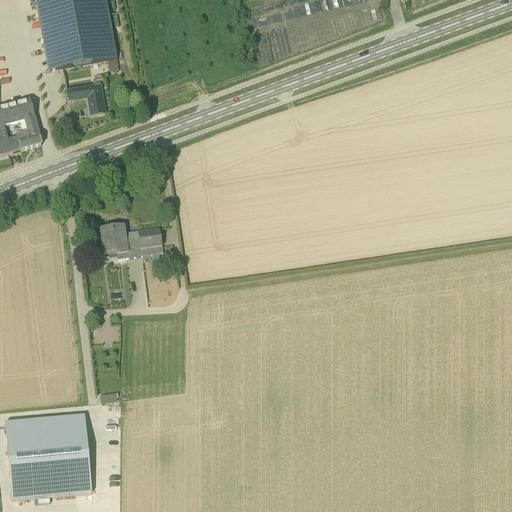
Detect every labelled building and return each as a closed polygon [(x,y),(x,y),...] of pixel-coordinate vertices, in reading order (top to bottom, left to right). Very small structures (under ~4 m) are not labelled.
[(43,0),(56,72),(116,61),(105,0),(43,0)] [(93,85),(94,89),(67,94),(68,103),(88,100),(91,117),(104,114),(100,88),(99,84),(93,85)] [(0,158),(9,156),(2,128),(24,122),(27,134),(16,137),(19,153),(41,147),(29,103),(0,110),(0,158)] [(135,259),(132,239),(125,240),(123,229),(100,232),(103,257),(125,254),(126,260),(135,259)] [(141,251),(161,249),(158,231),(138,234),(139,238),(132,239),(135,259),(142,258),(141,251)] [(168,291),(168,294),(161,295),(161,302),(174,301),(173,290),(168,291)] [(116,395),(100,398),(101,406),(117,404),(116,395)] [(13,502),(93,496),(86,420),(7,427),(13,502)]
